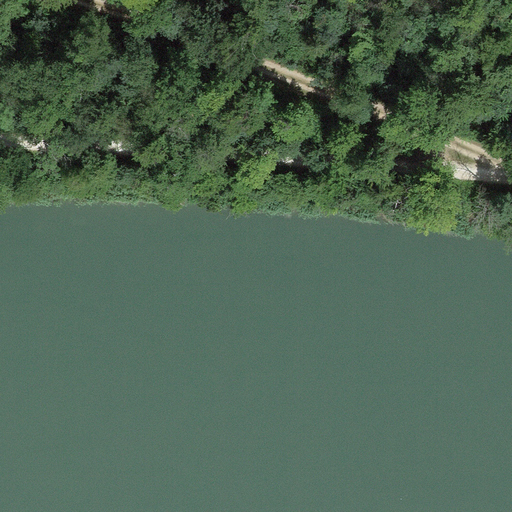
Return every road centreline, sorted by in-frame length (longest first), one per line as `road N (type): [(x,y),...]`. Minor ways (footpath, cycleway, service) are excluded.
road 1 (track): [(511,174),(0,142)]
road 2 (track): [(66,0),(179,34),(511,167)]
